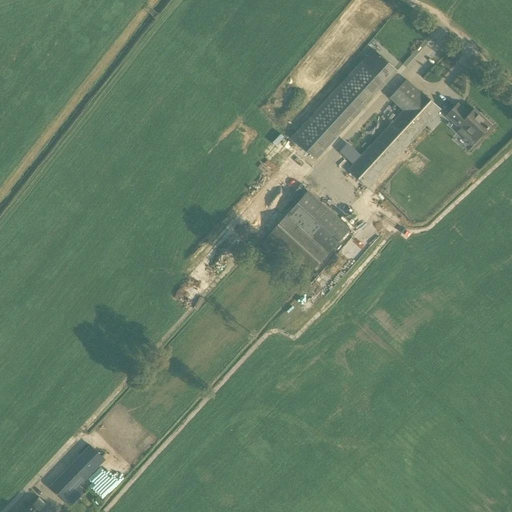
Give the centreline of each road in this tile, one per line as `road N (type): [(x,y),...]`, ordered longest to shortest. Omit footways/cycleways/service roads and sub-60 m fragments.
road 1 (track): [(176,0),(0,218)]
road 2 (unknown): [(406,70),(326,162),(330,182),(369,215)]
road 3 (unclassified): [(511,86),(404,0)]
